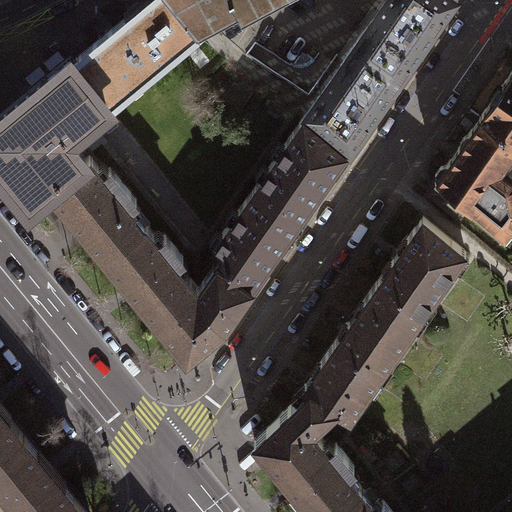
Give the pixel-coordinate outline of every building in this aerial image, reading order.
[(197,30),(172,0),(146,0),(96,42),(74,60),(109,103),(197,30)] [(172,0),(197,30),(198,31),(206,27),(214,22),(238,10),(242,17),(273,0),(172,0)] [(385,0),(356,42),(401,73),(452,0),(385,0)] [(401,73),(356,42),(310,108),(305,116),(346,151),(352,143),(401,73)] [(0,113),(0,167),(29,203),(49,188),(90,154),(73,133),(109,103),(74,60),(71,56),(22,96),(0,113)] [(511,70),(482,114),(511,135),(511,70)] [(511,135),(482,114),(470,131),(465,133),(462,136),(461,140),(461,144),(449,161),(441,163),(435,171),(437,179),(462,200),(505,235),(511,226),(511,169),(506,165),(511,156),(511,135)] [(346,151),(305,116),(255,186),(300,217),(346,151)] [(104,255),(145,221),(131,204),(137,199),(111,166),(104,171),(90,154),(49,188),(64,206),(68,202),(80,216),(94,233),(89,237),(104,255)] [(462,200),(437,179),(426,194),(456,219),(464,208),(459,204),(462,200)] [(300,217),(255,186),(213,246),(222,253),(218,259),(253,284),(300,217)] [(378,279),(423,311),(466,249),(424,214),(378,279)] [(145,221),(104,255),(119,273),(123,270),(136,285),(149,300),(144,304),(159,322),(200,288),(199,286),(178,261),(184,256),(166,233),(159,238),(145,221)] [(218,259),(199,286),(200,288),(159,322),(186,355),(225,324),(253,284),(218,259)] [(423,311),(378,279),(334,341),(379,373),(423,311)] [(379,373),(334,341),(305,384),(308,388),(293,402),(314,427),(336,406),(350,415),(379,373)] [(293,402),(254,438),(281,471),(286,468),(298,483),(311,499),(307,502),(315,511),(332,511),(363,487),(349,469),(355,464),(337,442),(330,447),(314,427),(293,402)] [(0,452),(24,433),(9,415),(4,418),(0,413),(0,452)] [(16,507),(20,511),(88,511),(64,482),(60,486),(47,470),(34,455),(39,451),(24,433),(0,452),(0,499),(10,511),(16,507)] [(363,487),(332,511),(394,511),(384,499),(378,504),(363,487)]
